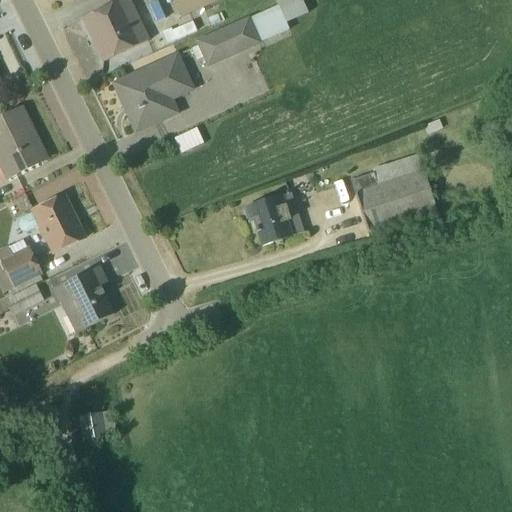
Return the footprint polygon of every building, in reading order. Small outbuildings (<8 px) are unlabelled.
[(129,0),(127,0),(83,20),(103,65),(150,44),(129,0)] [(170,0),(179,20),(226,0),(170,0)] [(276,6),(194,45),(205,69),(288,30),(285,24),(315,10),(310,0),(284,0),(276,4),(276,6)] [(179,57),(114,87),(133,127),(137,136),(180,116),(174,103),(196,92),(179,57)] [(32,135),(21,112),(0,122),(0,176),(3,182),(40,163),(27,138),(32,135)] [(183,154),(206,144),(199,128),(176,138),(183,154)] [(347,183),(367,236),(438,211),(419,158),(347,183)] [(254,223),(262,249),(303,236),(289,196),(244,211),(248,225),(254,223)] [(84,241),(62,198),(19,220),(17,229),(20,234),(28,236),(37,231),(51,258),(84,241)] [(0,289),(3,295),(41,276),(27,250),(11,259),(7,250),(0,253),(0,263),(4,272),(0,274),(0,289)] [(98,269),(53,292),(75,336),(113,317),(99,290),(107,286),(98,269)] [(42,303),(35,288),(4,304),(11,319),(42,303)] [(110,415),(79,419),(83,443),(114,438),(110,415)]
